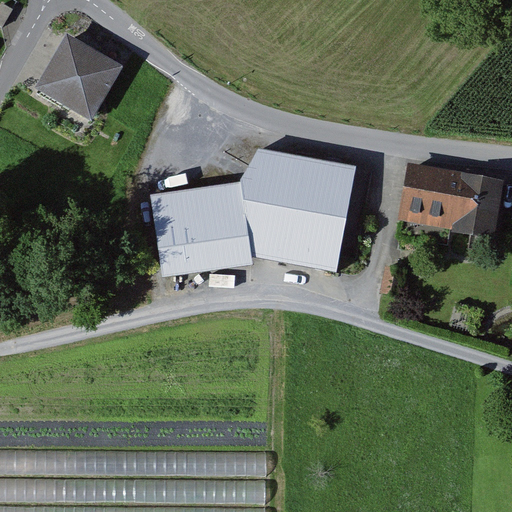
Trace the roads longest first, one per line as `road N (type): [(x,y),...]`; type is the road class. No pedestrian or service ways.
road 1 (track): [(511,372),(313,304),(253,295),(0,351)]
road 2 (unclassified): [(80,0),(239,109),(313,132),(511,159)]
